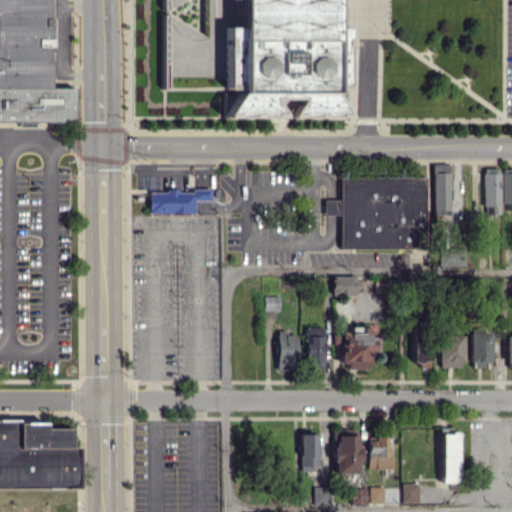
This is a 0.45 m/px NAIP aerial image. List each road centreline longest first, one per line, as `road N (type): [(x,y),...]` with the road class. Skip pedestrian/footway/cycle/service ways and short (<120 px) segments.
road 1 (residential): [(0,398),(511,399)]
road 2 (tertiary): [(102,146),(511,144)]
